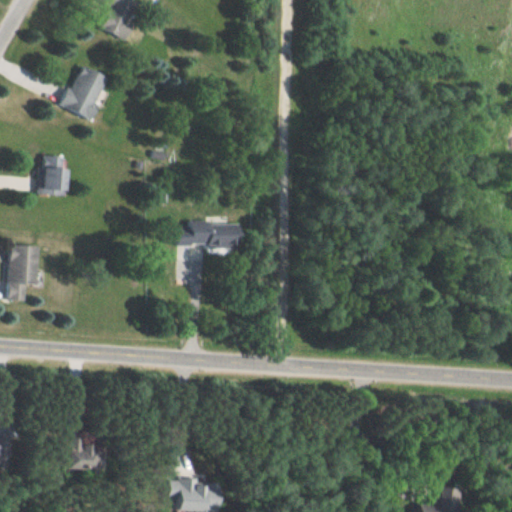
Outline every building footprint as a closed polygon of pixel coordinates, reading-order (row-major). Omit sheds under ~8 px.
[(117,40),(133,1),(131,0),(89,0),(89,2),(101,6),(91,30),(117,40)] [(53,108),(82,120),(101,77),(72,64),(53,108)] [(55,156),(32,156),(32,195),(55,195),(55,156)] [(169,246),(232,248),(233,223),(181,221),(181,228),(169,227),(169,246)] [(30,285),(31,246),(2,245),(0,297),(0,299),(18,300),(19,284),(30,285)] [(58,469),(89,469),(89,439),(58,439),(58,469)] [(205,511),(205,480),(161,480),(160,511),(205,511)] [(455,492),(442,487),(434,510),(412,502),(408,511),(445,511),(446,509),(449,510),(455,492)]
